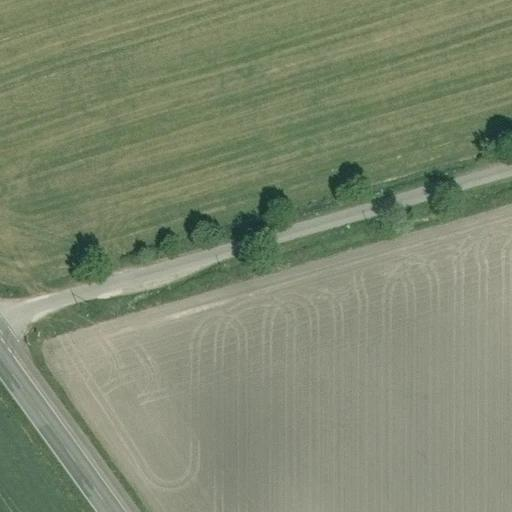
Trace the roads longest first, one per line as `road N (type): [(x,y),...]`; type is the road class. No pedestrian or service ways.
road 1 (unclassified): [(511,175),(0,328)]
road 2 (tertiary): [(0,358),(110,511)]
